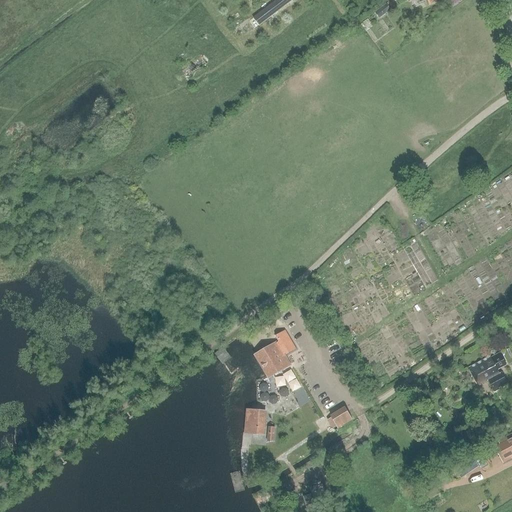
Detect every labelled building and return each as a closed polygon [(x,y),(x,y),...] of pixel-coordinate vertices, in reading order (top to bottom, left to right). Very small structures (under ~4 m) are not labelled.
[(279,0),(251,22),(256,29),(295,0),(279,0)] [(375,12),(378,17),(388,9),(384,5),(375,12)] [(482,309),(490,306),(487,299),(492,297),(490,290),(476,296),(482,309)] [(277,342),(255,355),(268,376),(269,378),(291,365),(285,355),(286,354),(286,355),(296,350),(285,331),(275,337),(278,342),(277,342)] [(505,365),(499,353),(489,358),(489,356),(471,366),(467,368),(477,386),(481,384),(488,380),(494,392),(508,384),(502,373),(499,374),(497,370),(505,365)] [(327,421),(334,432),(338,430),(337,430),(352,422),(345,411),(327,421)] [(248,434),(263,435),(267,436),(268,429),(264,428),(265,413),(250,412),(248,434)] [(511,433),(500,440),(502,443),(495,447),(504,464),(511,459),(511,433)] [(483,452),(473,458),(478,467),(480,471),(490,465),(483,452)] [(473,458),(455,470),(461,479),(478,467),(473,458)] [(318,511),(313,494),(303,497),(305,504),(307,504),(307,511),(318,511)]
